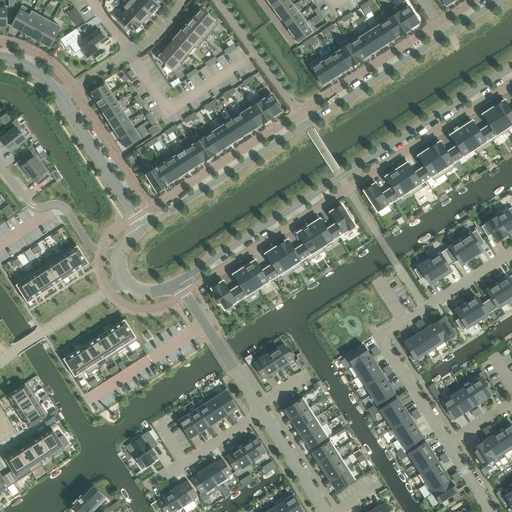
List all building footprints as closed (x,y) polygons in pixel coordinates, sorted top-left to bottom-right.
[(134,0),(131,0),(125,7),(141,23),(149,14),(151,16),(134,0)] [(134,0),(151,16),(160,7),(152,0),(134,0)] [(293,6),(295,4),(293,5),(288,0),(282,0),(272,8),(279,16),(293,6)] [(285,25),(301,13),(295,4),(293,6),(279,16),(285,25)] [(397,11),(409,30),(420,23),(407,4),(397,11)] [(21,32),(32,12),(22,6),(12,27),(21,32)] [(141,23),(125,7),(124,8),(126,9),(116,20),(125,27),(126,26),(133,32),(141,23)] [(193,17),(211,33),(218,24),(200,8),(193,17)] [(76,25),(83,21),(80,16),(75,9),(68,13),(73,20),(76,25)] [(409,30),(397,11),(388,17),(400,36),(409,30)] [(31,37),(42,17),(32,12),(21,32),(31,37)] [(308,22),(310,21),(309,20),(307,21),(301,13),(285,25),(291,34),(308,22)] [(40,42),(51,22),(42,17),(31,37),(40,42)] [(186,25),(204,41),(211,33),(193,17),(186,25)] [(400,36),(388,17),(378,23),(390,42),(400,36)] [(308,22),(291,34),(298,43),(314,31),(316,30),(310,21),(308,22)] [(51,22),(40,42),(50,48),(61,28),(51,22)] [(390,42),(378,23),(368,29),(381,48),(390,42)] [(179,33),(197,49),(204,41),(186,25),(179,33)] [(98,50),(95,46),(94,45),(105,38),(99,29),(77,44),(87,58),(98,50)] [(381,48),(368,29),(359,35),(371,54),(381,48)] [(172,42),(188,56),(195,48),(196,49),(197,49),(179,33),(172,42)] [(371,54),(359,35),(350,41),(348,39),(348,40),(349,42),(361,61),(371,54)] [(349,42),(348,40),(338,46),(340,48),(352,67),(361,61),(349,42)] [(165,50),(183,65),(181,63),(188,56),(172,42),(165,50)] [(340,48),(338,46),(339,48),(330,54),(342,73),(352,67),(340,48)] [(183,65),(165,50),(157,58),(175,74),(183,65)] [(342,73),(330,54),(328,55),(327,53),(319,58),(320,60),(333,79),(342,73)] [(320,60),(319,58),(309,64),(310,66),(323,86),(333,79),(320,60)] [(104,98),(111,93),(105,84),(90,93),(96,103),(104,98)] [(104,98),(96,103),(99,107),(102,112),(117,102),(121,100),(121,99),(117,102),(111,93),(104,98)] [(260,99),(272,118),(282,112),(270,93),(260,99),(259,97),(260,99)] [(260,99),(259,97),(249,103),(250,105),(262,124),(272,118),(260,99)] [(117,102),(102,112),(108,121),(123,111),(127,109),(121,100),(117,102)] [(505,101),(494,108),(507,128),(508,130),(511,128),(511,111),(505,101)] [(250,105),(249,103),(250,105),(241,111),(253,130),(262,124),(250,105)] [(494,108),(483,115),(489,126),(484,129),(491,139),(492,141),(508,130),(507,128),(494,108)] [(123,111),(108,121),(114,130),(129,121),(123,112),(127,109),(123,111)] [(253,130),(241,111),(231,117),(243,137),(253,130)] [(5,113),(0,116),(0,118),(4,124),(9,120),(5,113)] [(231,117),(221,124),(234,143),(243,137),(231,117)] [(129,121),(114,130),(120,139),(135,130),(129,121)] [(472,121),(461,128),(475,149),(476,151),(492,141),(491,139),(484,129),(479,132),(472,121)] [(212,130),(224,149),(234,143),(221,124),(212,130)] [(16,128),(2,140),(11,151),(12,150),(16,155),(28,146),(24,141),(25,140),(21,135),(22,134),(20,133),(16,128)] [(461,128),(450,135),(457,146),(452,150),(458,160),(463,156),(474,149),(476,151),(475,149),(461,128)] [(9,134),(5,129),(0,132),(0,140),(2,140),(9,134)] [(135,130),(120,139),(126,149),(141,139),(135,130)] [(224,149),(212,130),(202,136),(214,155),(224,149)] [(214,155),(202,136),(193,142),(205,161),(214,155)] [(205,161),(193,142),(183,148),(195,167),(205,161)] [(440,142),(429,149),(442,170),(445,174),(456,167),(453,163),(458,160),(452,150),(447,153),(440,142)] [(195,167),(183,148),(173,154),(186,173),(195,167)] [(429,149),(418,156),(425,167),(420,170),(426,180),(431,177),(434,181),(445,174),(442,170),(429,149)] [(43,160),(48,157),(44,150),(39,154),(43,160)] [(186,173),(173,154),(164,161),(176,180),(186,173)] [(34,157),(23,166),(34,181),(35,180),(39,185),(38,185),(39,185),(40,185),(48,178),(49,178),(48,177),(45,173),(46,172),(34,157)] [(176,180),(164,161),(154,167),(166,186),(167,186),(167,185),(176,180)] [(408,163),(397,170),(410,191),(413,195),(424,188),(421,184),(426,180),(420,170),(415,174),(408,163)] [(166,186),(154,167),(144,173),(157,193),(167,186),(166,186)] [(62,178),(56,170),(51,173),(56,181),(57,182),(59,180),(62,178)] [(397,170),(386,177),(393,188),(387,191),(394,201),(399,198),(402,202),(413,195),(410,191),(397,170)] [(375,183),(364,191),(368,197),(366,198),(371,206),(373,205),(377,212),(389,204),(394,201),(387,191),(382,194),(375,183)] [(7,217),(13,212),(9,205),(2,210),(7,217)] [(342,205),(330,213),(337,223),(332,226),(338,237),(343,233),(345,235),(356,228),(355,226),(351,220),(353,219),(347,210),(346,212),(342,205)] [(505,206),(494,213),(508,234),(511,231),(511,207),(507,210),(505,206)] [(497,241),(508,234),(497,217),(481,227),(487,237),(493,234),(497,241)] [(320,219),(309,226),(322,247),(325,251),(323,247),(333,240),(338,237),(332,226),(327,230),(320,219)] [(309,226),(298,233),(305,244),(300,247),(306,257),(309,261),(325,251),(322,247),(309,226)] [(470,231),(459,238),(472,257),(482,251),(480,247),(485,244),(476,230),(471,233),(470,231)] [(472,257),(459,238),(460,240),(445,250),(454,264),(459,260),(461,264),(472,257)] [(288,240),(276,247),(290,268),(292,272),(304,265),(301,261),(306,258),(308,262),(309,261),(306,257),(300,247),(295,251),(288,240)] [(76,244),(65,250),(78,271),(89,264),(76,244)] [(276,247),(265,254),(272,265),(267,268),(274,278),(275,280),(280,277),(281,279),(292,272),(290,268),(276,247)] [(54,255),(68,277),(78,271),(65,250),(56,257),(54,255)] [(454,264),(445,250),(429,260),(440,277),(451,271),(448,267),(454,264)] [(54,255),(44,261),(58,284),(68,277),(54,255)] [(440,277),(429,260),(414,270),(420,280),(425,277),(430,284),(440,277)] [(34,267),(34,268),(48,290),(58,284),(44,261),(43,262),(45,264),(36,269),(34,267)] [(255,261),(244,268),(258,289),(259,291),(259,290),(258,288),(269,281),(273,278),(275,280),(274,278),(267,268),(262,271),(255,261)] [(34,268),(24,274),(38,296),(48,290),(34,268)] [(244,268),(233,275),(240,286),(235,289),(241,299),(246,296),(248,298),(259,291),(258,289),(244,268)] [(24,274),(13,281),(27,303),(38,296),(24,274)] [(508,277),(497,284),(508,301),(511,298),(511,279),(510,281),(508,277)] [(223,281),(211,289),(215,295),(214,296),(219,304),(221,303),(225,309),(226,312),(238,304),(236,302),(241,299),(235,289),(230,292),(227,288),(223,281)] [(486,301),(493,311),(508,301),(497,284),(487,291),(491,298),(486,301)] [(466,304),(477,321),(493,311),(486,301),(481,304),(477,297),(466,304)] [(455,321),(462,331),(477,321),(466,304),(456,310),(460,318),(455,321)] [(457,332),(454,327),(451,329),(444,318),(434,325),(437,330),(444,341),(457,332)] [(125,320),(114,326),(128,349),(138,342),(139,342),(125,320)] [(444,341),(437,330),(434,325),(424,331),(434,347),(444,341)] [(114,326),(104,333),(118,355),(128,349),(114,326)] [(434,347),(424,331),(414,337),(425,353),(434,347)] [(104,333),(94,339),(108,362),(118,355),(104,333)] [(425,353),(414,337),(404,343),(412,355),(409,357),(412,362),(425,353)] [(94,339),(84,346),(98,368),(108,362),(94,339)] [(294,359),(284,344),(269,354),(278,369),(294,359)] [(351,367),(369,355),(363,345),(345,357),(351,367)] [(84,346),(74,352),(88,375),(98,368),(84,346)] [(74,352),(63,359),(75,377),(85,371),(87,375),(88,375),(74,352)] [(278,369),(269,354),(253,364),(263,379),(278,369)] [(357,377),(375,365),(369,355),(351,367),(353,366),(359,375),(357,376),(357,377)] [(363,386),(382,374),(375,365),(357,377),(363,386)] [(482,371),(469,380),(482,400),(492,394),(484,380),(487,378),(482,371)] [(371,395),(388,384),(382,374),(363,386),(364,387),(366,385),(371,395)] [(482,400),(469,380),(471,384),(462,390),(473,406),(482,400)] [(27,383),(7,395),(15,406),(34,394),(27,383)] [(394,394),(388,384),(371,395),(378,405),(394,394)] [(226,389),(216,396),(228,413),(238,407),(226,389)] [(473,406),(462,390),(453,396),(450,392),(463,413),(473,406)] [(463,413),(450,392),(437,401),(441,407),(444,405),(453,419),(463,413)] [(34,394),(15,406),(21,416),(41,404),(34,394)] [(228,413),(216,396),(207,402),(211,408),(218,420),(228,413)] [(291,419),(309,408),(303,398),(285,409),(291,419)] [(387,419),(404,409),(397,399),(381,409),(387,419)] [(211,408),(207,402),(197,408),(209,426),(218,420),(211,408)] [(41,404),(21,416),(28,428),(48,415),(41,404)] [(209,426),(197,408),(187,414),(199,432),(209,426)] [(298,429),(315,417),(309,408),(291,419),(298,429)] [(391,430),(410,418),(404,409),(387,419),(393,428),(391,430)] [(199,432),(187,414),(177,420),(189,438),(199,432)] [(54,416),(44,422),(47,427),(58,421),(54,416)] [(304,438),(322,427),(315,417),(298,429),(304,438)] [(398,440),(416,428),(410,418),(391,430),(398,440)] [(310,448),(328,437),(327,436),(332,433),(326,424),(322,427),(304,438),(310,448)] [(511,424),(502,430),(511,446),(511,424)] [(404,450),(422,438),(416,428),(398,440),(404,450)] [(52,429),(39,437),(52,456),(64,448),(64,447),(58,439),(52,429)] [(511,449),(511,446),(502,430),(492,437),(504,455),(511,449)] [(149,432),(131,444),(136,451),(132,454),(132,455),(140,465),(143,463),(146,467),(154,461),(151,457),(155,454),(151,449),(157,445),(153,438),(149,432)] [(63,436),(58,439),(64,447),(69,444),(63,436)] [(39,437),(29,444),(42,465),(43,465),(40,461),(50,455),(51,457),(52,456),(39,437)] [(267,452),(257,437),(241,447),(251,462),(267,452)] [(504,455),(492,437),(482,443),(493,459),(502,453),(503,455),(504,455)] [(319,462),(337,451),(330,440),(312,452),(319,462)] [(413,464),(432,453),(425,443),(407,454),(413,464)] [(493,459),(482,443),(472,449),(483,466),(493,459)] [(29,444),(18,451),(32,472),(42,465),(29,444)] [(251,462),(241,447),(226,457),(235,472),(251,462)] [(18,451),(5,459),(12,470),(7,474),(14,484),(19,480),(16,476),(28,468),(31,473),(32,472),(18,451)] [(325,472),(343,460),(337,451),(319,462),(325,472)] [(438,462),(432,453),(413,464),(414,465),(416,464),(422,473),(438,462)] [(222,459),(207,469),(218,486),(228,479),(227,477),(232,474),(222,459)] [(273,460),(269,462),(273,469),(275,467),(277,466),(273,460)] [(331,481),(349,470),(343,460),(325,472),(331,481)] [(424,485),(444,472),(438,462),(422,473),(427,482),(423,485),(424,485)] [(218,486),(207,469),(191,479),(201,494),(216,484),(217,486),(218,486)] [(338,491),(356,480),(349,470),(331,481),(338,491)] [(430,495),(450,481),(444,472),(424,485),(430,495)] [(0,473),(0,492),(14,484),(7,474),(2,477),(0,473)] [(244,477),(239,481),(243,487),(248,484),(244,477)] [(198,496),(188,481),(172,491),(183,508),(193,502),(192,500),(198,496)] [(450,496),(457,492),(450,481),(430,495),(432,494),(438,503),(450,496)] [(80,502),(71,511),(90,511),(103,499),(93,489),(82,500),(80,498),(78,500),(80,502)] [(177,511),(183,508),(172,491),(157,501),(161,508),(163,511),(177,511)] [(457,492),(450,496),(452,499),(454,501),(460,497),(459,495),(457,492)] [(294,494),(283,500),(290,511),(304,511),(305,511),(294,494)] [(290,511),(283,500),(284,503),(276,508),(274,506),(277,511),(290,511)] [(157,501),(151,505),(155,511),(161,508),(157,501)] [(392,511),(386,502),(371,511),(392,511)]
